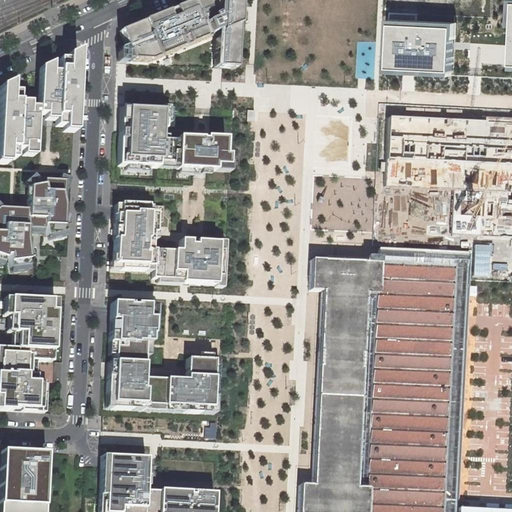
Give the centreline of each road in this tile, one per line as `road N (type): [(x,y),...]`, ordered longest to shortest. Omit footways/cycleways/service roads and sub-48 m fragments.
road 1 (residential): [(0,432),(74,436),(96,38),(90,19)]
road 2 (unknown): [(511,148),(435,161),(409,181),(405,213),(414,224),(445,226),(460,206)]
